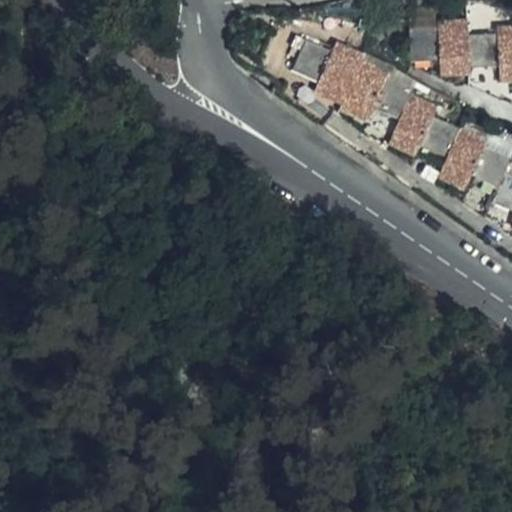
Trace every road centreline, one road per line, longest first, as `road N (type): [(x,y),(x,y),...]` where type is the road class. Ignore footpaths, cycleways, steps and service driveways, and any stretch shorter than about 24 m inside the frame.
road 1 (unclassified): [(511,300),(206,100)]
road 2 (unclassified): [(57,0),(110,62),(157,96),(206,100)]
